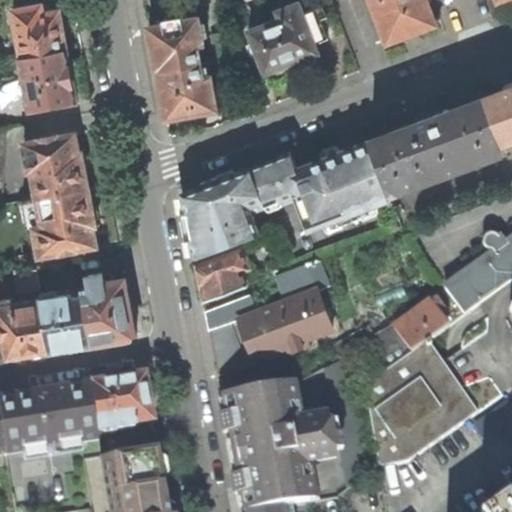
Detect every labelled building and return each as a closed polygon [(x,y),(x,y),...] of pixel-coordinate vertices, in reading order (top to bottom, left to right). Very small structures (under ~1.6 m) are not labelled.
[(365,0),(381,41),(435,20),(427,0),(365,0)] [(321,19),(327,16),(322,5),(303,12),(299,3),(279,10),(282,18),(249,30),(265,72),(266,71),(268,74),(270,76),(274,78),(277,79),(281,78),(285,76),(287,73),(289,70),(289,67),(288,63),(297,60),(318,52),(314,42),(327,38),(321,19)] [(64,31),(60,10),(45,12),(43,4),(13,10),(23,58),(67,49),(64,31)] [(154,50),(158,71),(200,63),(197,46),(204,45),(199,18),(183,21),(182,16),(164,19),(165,24),(150,26),(154,50)] [(231,57),(227,32),(211,34),(216,60),(231,57)] [(72,76),(67,49),(23,58),(21,58),(30,110),(77,101),(72,76)] [(216,60),(215,60),(220,86),(236,83),(231,57),(216,60)] [(199,114),(199,112),(217,108),(213,88),(211,76),(204,77),(201,63),(200,63),(158,71),(162,94),(167,118),(186,114),(186,117),(192,116),(199,114)] [(220,86),(213,88),(217,108),(240,104),(236,83),(220,86)] [(511,87),(492,94),(486,97),(503,140),(510,137),(511,136),(511,87)] [(429,118),(371,139),(390,191),(506,148),(503,140),(486,97),(429,118)] [(79,153),(75,134),(58,137),(57,134),(40,138),(41,140),(24,144),(29,171),(32,170),(37,198),(88,188),(84,168),(85,167),(86,166),(86,165),(85,164),(84,163),(83,163),(81,153),(79,153)] [(222,177),(184,192),(190,226),(196,256),(259,232),(252,210),(266,205),(268,209),(297,197),(309,228),(392,197),(390,191),(371,139),(331,155),(297,168),(290,151),(235,172),(238,178),(232,180),(225,183),(222,177)] [(93,212),(88,188),(37,198),(43,226),(35,228),(40,256),(60,252),(60,255),(77,251),(76,249),(96,245),(92,226),(95,226),(93,217),(94,216),(95,215),(95,214),(94,213),(94,212),(93,212)] [(511,239),(506,244),(499,236),(497,237),(496,236),(494,235),(493,234),(492,234),(490,234),(489,234),(486,235),(485,236),(484,238),(482,241),(482,243),(483,246),(485,248),(486,249),(489,250),(492,250),(494,250),(495,252),(443,289),(462,316),(511,279),(511,239)] [(241,249),(198,265),(200,279),(204,300),(247,285),(241,271),(248,268),(241,249)] [(249,294),(206,310),(218,374),(258,363),(257,356),(266,352),(332,327),(317,288),(326,284),(316,259),(276,274),(285,300),(255,311),(249,294)] [(18,292),(40,288),(37,269),(14,268),(18,292)] [(93,293),(84,294),(92,344),(136,336),(131,309),(125,278),(105,281),(103,272),(89,274),(93,293)] [(73,347),(92,344),(84,294),(72,296),(71,291),(42,295),(42,298),(51,351),(57,350),(64,349),(69,348),(73,347)] [(24,355),(51,351),(42,298),(0,304),(0,313),(1,318),(0,318),(0,337),(0,339),(4,339),(8,357),(24,355)] [(434,299),(429,303),(439,316),(444,312),(434,299)] [(429,303),(429,302),(393,328),(410,353),(426,341),(446,327),(439,316),(429,303)] [(410,353),(393,328),(368,343),(384,371),(410,353)] [(362,331),(332,346),(337,357),(368,343),(362,331)] [(426,341),(410,353),(384,371),(364,385),(378,467),(408,462),(476,413),(476,412),(459,388),(441,363),(426,341)] [(346,357),(325,368),(346,489),(368,473),(346,357)] [(144,376),(90,385),(97,431),(103,430),(103,427),(116,425),(117,431),(135,428),(134,425),(152,421),(151,412),(144,376)] [(297,383),(222,396),(234,458),(243,511),(246,511),(281,506),(318,500),(297,383)] [(89,385),(0,399),(0,425),(5,454),(5,455),(98,440),(89,385)] [(168,511),(165,490),(157,448),(100,457),(108,511),(168,511)] [(511,511),(511,508),(506,499),(487,511),(511,511)]
